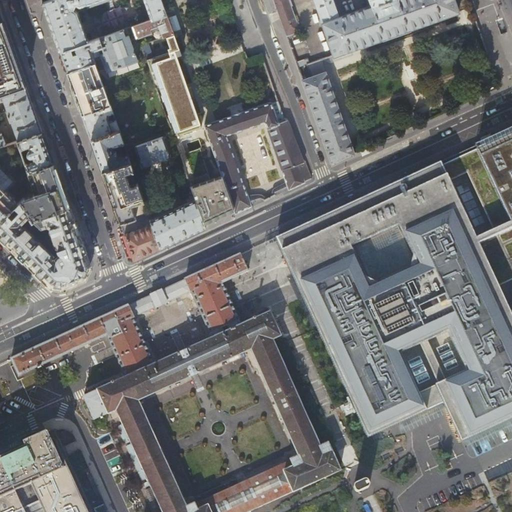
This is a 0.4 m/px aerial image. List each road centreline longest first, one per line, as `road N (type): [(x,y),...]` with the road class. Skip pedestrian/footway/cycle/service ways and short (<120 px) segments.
road 1 (residential): [(18,0),(119,287)]
road 2 (secondary): [(327,191),(119,287)]
road 3 (residential): [(327,191),(253,0)]
road 4 (secondary): [(511,107),(327,191)]
